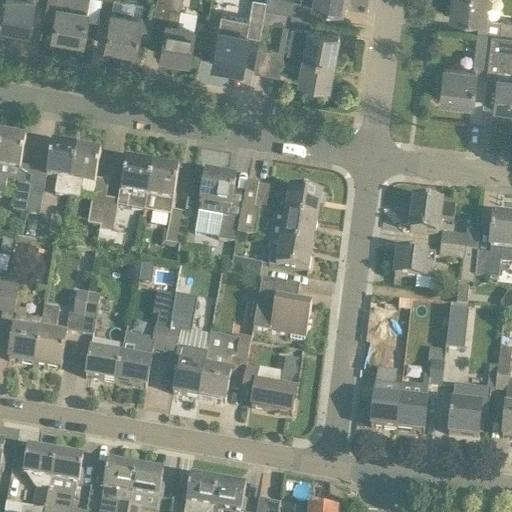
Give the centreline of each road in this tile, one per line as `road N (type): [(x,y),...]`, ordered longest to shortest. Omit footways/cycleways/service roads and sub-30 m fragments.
road 1 (residential): [(369,160),(0,93)]
road 2 (residential): [(326,464),(0,405)]
road 3 (residential): [(326,464),(369,160)]
road 4 (residential): [(369,160),(387,0)]
road 5 (residential): [(511,175),(369,160)]
road 6 (residential): [(511,491),(386,477)]
